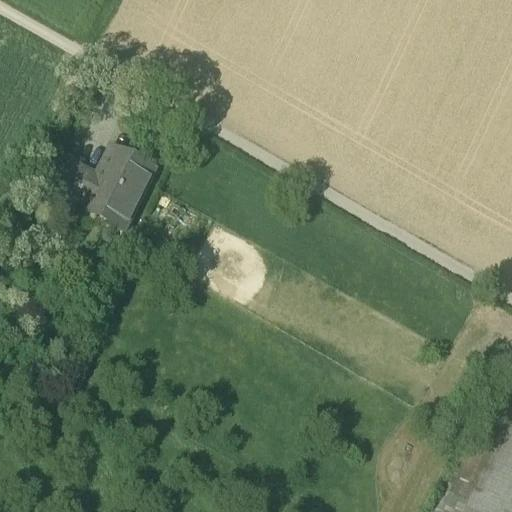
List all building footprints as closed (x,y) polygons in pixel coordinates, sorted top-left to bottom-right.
[(96,184),(93,190),(91,189),(82,207),(79,214),(124,236),(151,182),(107,161),(96,184)] [(81,177),(58,166),(33,216),(56,228),(70,201),(81,177)] [(81,177),(70,201),(82,207),(91,189),(93,190),(96,184),(81,177)] [(496,355),(488,371),(495,375),(503,359),(496,355)] [(511,511),(511,365),(436,511),(511,511)]
